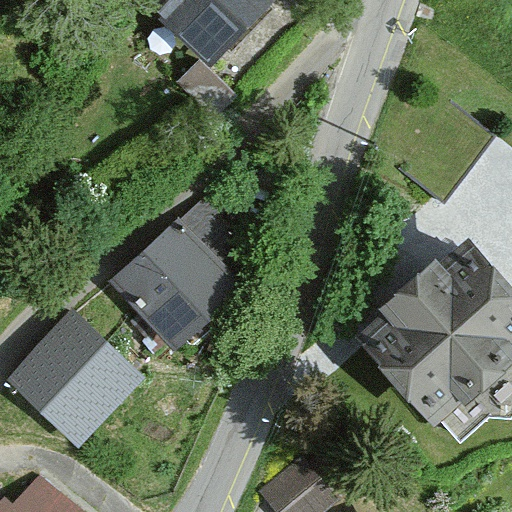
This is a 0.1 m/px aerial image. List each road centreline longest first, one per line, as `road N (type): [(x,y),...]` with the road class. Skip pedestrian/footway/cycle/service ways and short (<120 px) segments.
road 1 (tertiary): [(384,0),(271,342),(198,511)]
road 2 (residential): [(383,0),(355,14),(207,180),(42,319),(0,374)]
